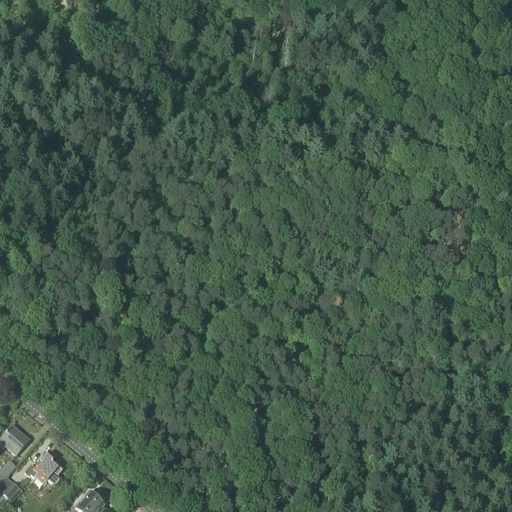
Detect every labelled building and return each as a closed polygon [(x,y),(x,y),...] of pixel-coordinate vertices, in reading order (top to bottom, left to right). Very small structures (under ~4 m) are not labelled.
[(12,429),(0,442),(0,444),(15,458),(28,443),(12,429)] [(59,481),(57,478),(61,473),(58,470),(53,465),(53,464),(46,458),(33,473),(37,476),(34,480),(42,488),(47,482),(51,486),(53,487),(56,487),(58,485),(59,483),(59,481)] [(0,485),(1,486),(7,481),(16,470),(14,469),(8,464),(0,472),(0,485)] [(7,481),(1,486),(0,488),(0,508),(1,509),(18,490),(7,481)] [(104,509),(89,495),(73,511),(104,511),(102,510),(104,509)]
